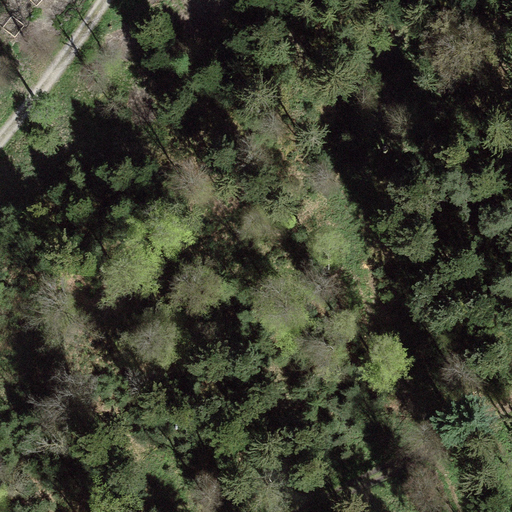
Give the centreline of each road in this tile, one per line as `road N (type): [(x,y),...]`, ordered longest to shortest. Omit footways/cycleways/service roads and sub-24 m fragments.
road 1 (track): [(511,408),(313,511)]
road 2 (track): [(100,0),(0,136)]
